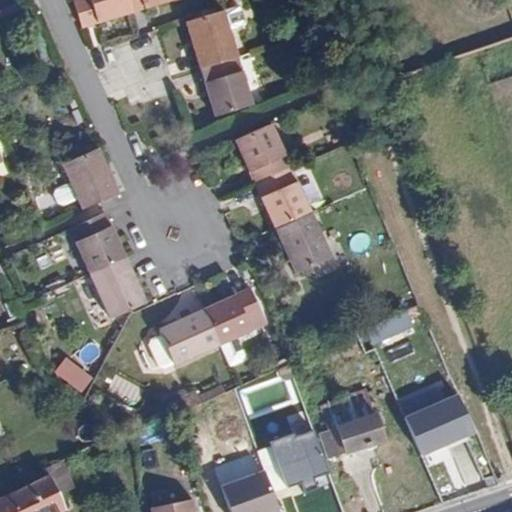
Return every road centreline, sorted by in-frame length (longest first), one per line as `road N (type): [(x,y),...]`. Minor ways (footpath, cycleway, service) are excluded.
road 1 (residential): [(178,236),(133,193),(48,0)]
road 2 (track): [(357,70),(511,19)]
